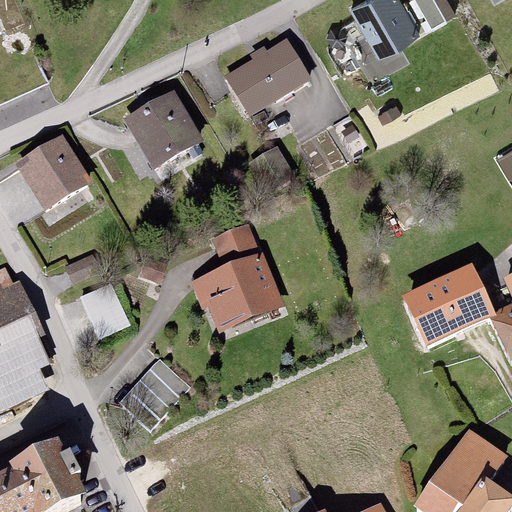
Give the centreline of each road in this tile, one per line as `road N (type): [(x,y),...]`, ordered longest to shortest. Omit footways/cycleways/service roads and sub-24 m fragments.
road 1 (residential): [(302,0),(0,144)]
road 2 (residential): [(0,229),(48,312),(81,401)]
road 3 (residential): [(81,401),(134,511)]
